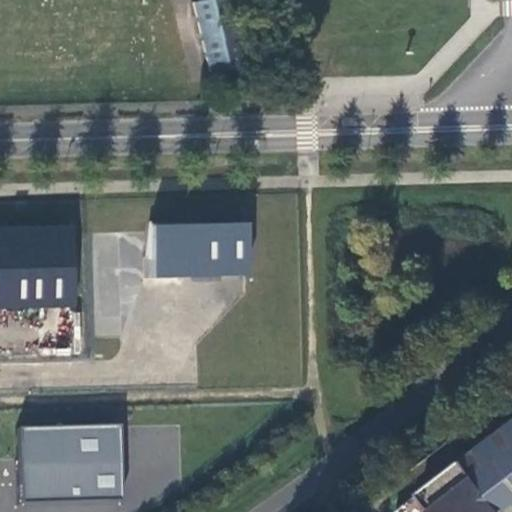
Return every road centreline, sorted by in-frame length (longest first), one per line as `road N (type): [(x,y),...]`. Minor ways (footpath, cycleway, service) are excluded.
road 1 (secondary): [(511,117),(267,124),(140,138)]
road 2 (secondary): [(140,138),(511,138)]
road 3 (unclassified): [(511,333),(269,511)]
road 4 (secondary): [(0,140),(140,138)]
